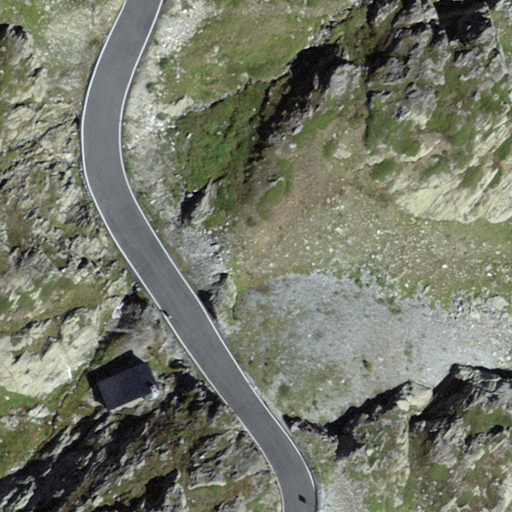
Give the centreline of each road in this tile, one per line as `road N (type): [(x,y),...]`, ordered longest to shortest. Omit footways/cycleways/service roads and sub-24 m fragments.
road 1 (tertiary): [(143,0),(101,123),(110,192),(291,471),(299,511)]
road 2 (trunk): [(233,511),(511,43)]
